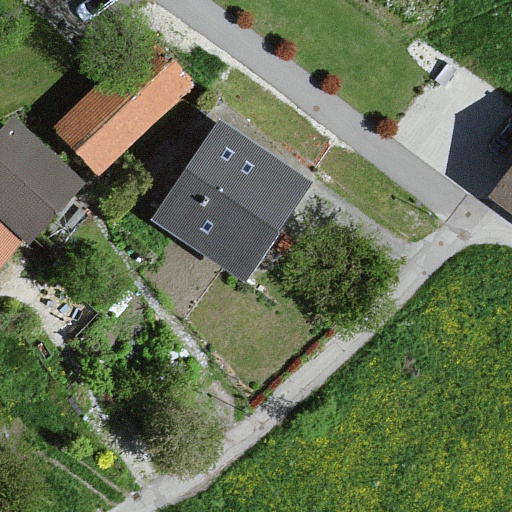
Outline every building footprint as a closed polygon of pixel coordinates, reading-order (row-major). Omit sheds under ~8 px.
[(153,44),(50,137),(99,184),(196,90),(153,44)] [(17,120),(0,138),(0,226),(25,246),(83,184),(17,120)] [(227,126),(157,230),(248,284),(315,184),(227,126)] [(511,184),(498,204),(511,213),(511,184)] [(0,226),(0,275),(25,246),(0,226)] [(16,511),(0,484),(0,511),(16,511)]
